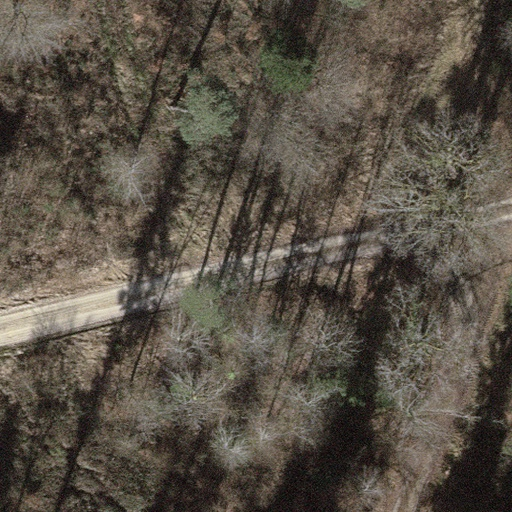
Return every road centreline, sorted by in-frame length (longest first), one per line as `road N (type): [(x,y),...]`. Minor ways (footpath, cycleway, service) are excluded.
road 1 (track): [(0,332),(511,211)]
road 2 (track): [(494,215),(397,511)]
